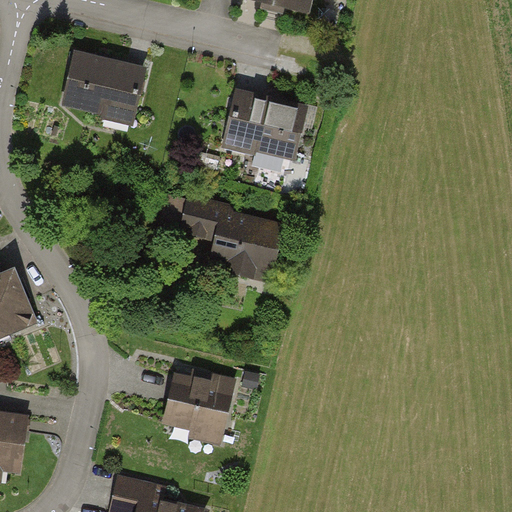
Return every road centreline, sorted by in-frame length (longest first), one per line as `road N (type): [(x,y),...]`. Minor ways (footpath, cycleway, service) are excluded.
road 1 (residential): [(50,511),(77,456),(93,346),(82,304),(15,200),(0,154)]
road 2 (residential): [(81,0),(274,49)]
